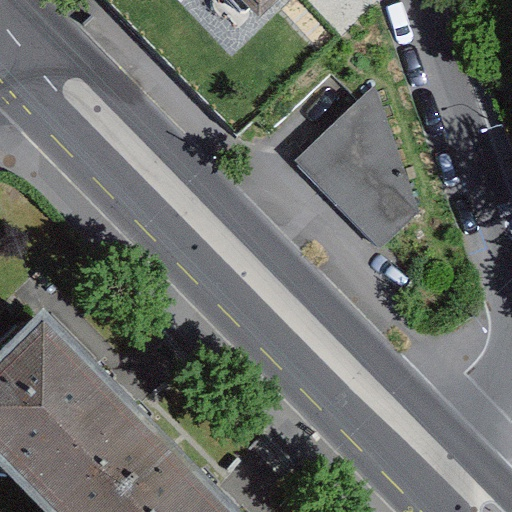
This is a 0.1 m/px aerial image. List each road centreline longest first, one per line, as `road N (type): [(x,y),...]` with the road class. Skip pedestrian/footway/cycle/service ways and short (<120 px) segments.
road 1 (primary): [(32,53),(439,460)]
road 2 (residential): [(511,296),(408,0)]
